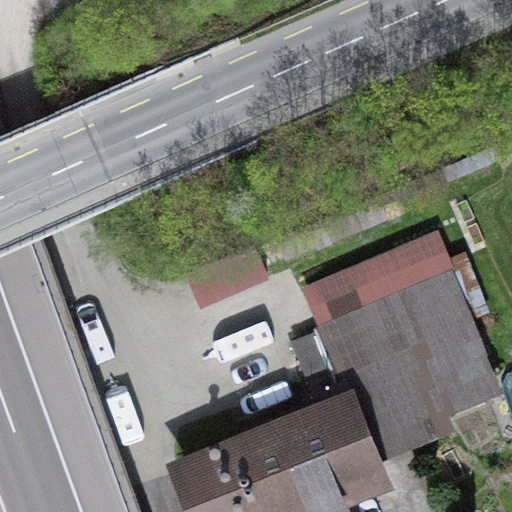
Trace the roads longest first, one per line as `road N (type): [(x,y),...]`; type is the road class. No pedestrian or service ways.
road 1 (tertiary): [(448,0),(0,197)]
road 2 (motorway): [(43,511),(0,391)]
